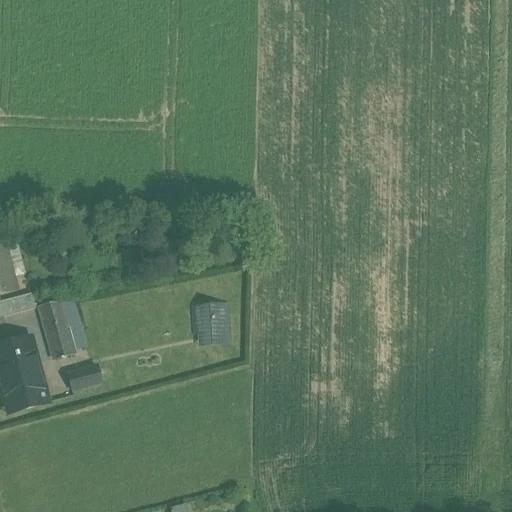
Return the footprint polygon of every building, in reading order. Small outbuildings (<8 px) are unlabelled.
[(8,247),(0,249),(0,299),(21,294),(8,247)] [(33,296),(0,305),(0,316),(1,321),(37,311),(33,296)] [(62,304),(40,309),(54,361),(75,356),(62,304)] [(228,307),(198,307),(199,348),(229,347),(228,307)] [(36,340),(0,349),(0,384),(9,420),(53,409),(36,340)] [(99,365),(69,373),(74,395),(105,387),(99,365)]
